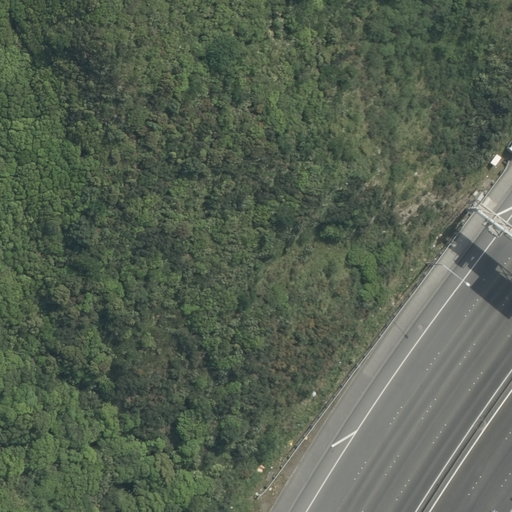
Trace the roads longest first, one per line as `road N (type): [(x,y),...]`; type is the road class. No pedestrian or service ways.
road 1 (trunk): [(360,511),(446,344),(511,239)]
road 2 (trunk): [(367,511),(511,303)]
